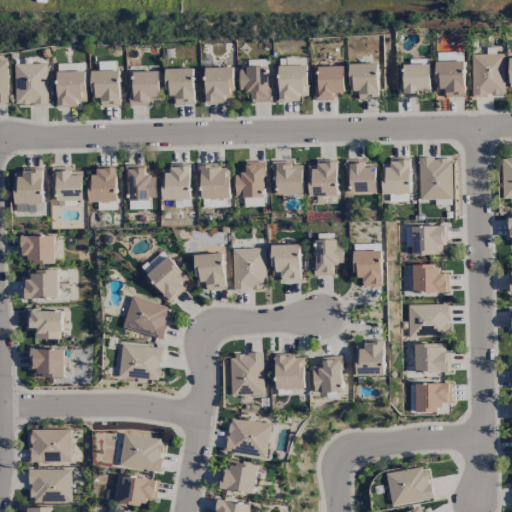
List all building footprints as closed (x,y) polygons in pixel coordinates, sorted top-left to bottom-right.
[(464,97),(462,53),(434,54),(436,93),(444,93),(444,98),(464,97)] [(504,96),(503,54),(470,55),(471,96),(504,96)] [(7,61),(0,61),(0,102),(8,103),(7,61)] [(14,64),(14,106),(48,105),(47,64),(14,64)] [(378,99),(377,64),(348,65),(350,96),(359,95),(359,100),(378,99)] [(278,101),(298,102),(299,95),(306,96),(308,66),(279,65),(278,101)] [(429,93),(429,65),(403,65),(403,84),(399,84),(399,98),(418,98),(418,93),(429,93)] [(251,103),(269,103),(268,67),(239,68),(240,91),(251,91),(251,103)] [(314,101),(333,101),(333,94),(344,93),(343,67),(317,67),(318,87),(314,87),(314,101)] [(206,104),(225,103),(225,99),(234,99),(233,68),(205,68),(206,104)] [(194,105),(193,69),(165,70),(166,100),(175,99),(175,105),(194,105)] [(58,108),(77,108),(77,101),(85,100),(84,71),(57,72),(58,108)] [(91,72),(92,106),(120,105),(119,71),(91,72)] [(129,106),(149,106),(149,102),(159,101),(158,72),(132,72),(133,92),(129,92),(129,106)] [(502,200),(511,199),(511,157),(501,158),(502,200)] [(382,195),(411,194),(410,159),(389,160),(389,164),(381,164),(382,195)] [(419,201),(452,200),(452,159),(418,160),(419,201)] [(376,193),(376,164),(364,164),(364,160),(345,160),(345,176),(349,176),(350,194),(376,193)] [(303,195),(302,169),(291,170),(291,162),(274,162),(274,196),(303,195)] [(308,163),(309,197),(337,197),(336,162),(308,163)] [(235,174),(235,197),(263,197),(264,163),(245,163),(245,174),(235,174)] [(156,198),(156,176),(145,176),(144,165),(127,165),(128,210),(149,209),(148,199),(156,198)] [(229,168),(220,169),(220,165),(200,165),(201,200),(230,200),(229,168)] [(117,202),(116,166),(96,167),(96,178),(88,178),(88,202),(117,202)] [(190,166),(170,166),(170,170),(161,170),(162,201),(191,200),(190,166)] [(83,201),(82,172),(72,172),(72,167),(53,168),(54,202),(83,201)] [(42,169),(21,170),(21,174),(14,174),(14,205),(43,204),(42,169)] [(243,207),(263,207),(263,199),(244,198),(243,207)] [(443,255),(442,246),(446,246),(446,227),(411,227),(412,256),(443,255)] [(55,265),(54,236),(18,237),(19,257),(30,256),(30,265),(55,265)] [(314,277),(333,276),(333,265),(344,265),(343,241),(313,242),(314,277)] [(271,246),(272,277),(281,277),(281,281),(300,281),(299,245),(271,246)] [(231,250),(232,290),(266,290),(265,249),(231,250)] [(170,302),(191,282),(162,251),(141,270),(170,302)] [(363,287),(382,287),(381,251),(353,252),(354,279),(362,279),(363,287)] [(225,290),(223,254),(194,255),(196,287),(205,286),(205,291),(225,290)] [(448,294),(448,274),(437,274),(437,265),(412,266),(413,294),(448,294)] [(58,270),(26,271),(27,279),(22,280),(23,300),(59,298),(58,270)] [(162,339),(170,308),(131,297),(122,328),(162,339)] [(408,338),(449,337),(448,305),(407,306),(408,338)] [(61,311),(27,311),(26,329),(35,329),(34,340),(61,340),(61,311)] [(364,346),(355,346),(355,377),(385,376),(383,341),(364,342),(364,346)] [(450,352),(445,353),(445,344),(413,345),(414,373),(450,372),(450,352)] [(119,381),(160,383),(162,348),(122,346),(119,381)] [(64,350),(29,350),(29,370),(34,370),(33,379),(64,379),(64,350)] [(262,354),(229,355),(231,396),(264,395),(262,354)] [(304,390),(304,359),(295,359),(295,354),(275,354),(275,390),(304,390)] [(312,367),(314,394),(343,392),(341,357),(321,358),(322,366),(312,367)] [(452,403),(451,384),(415,385),(416,412),(443,411),(443,403),(452,403)] [(225,453),(265,458),(269,425),(229,420),(225,453)] [(29,431),(30,464),(71,463),(70,430),(29,431)] [(159,473),(164,440),(124,434),(119,467),(159,473)] [(229,471),(220,470),(218,490),(254,494),(257,465),(230,463),(229,471)] [(390,505),(430,501),(427,468),(386,473),(390,505)] [(71,471),(30,470),(29,503),(70,504),(71,471)] [(156,501),(158,481),(123,476),(119,503),(146,507),(147,500),(156,501)] [(249,511),(251,505),(215,500),(213,511),(249,511)]
